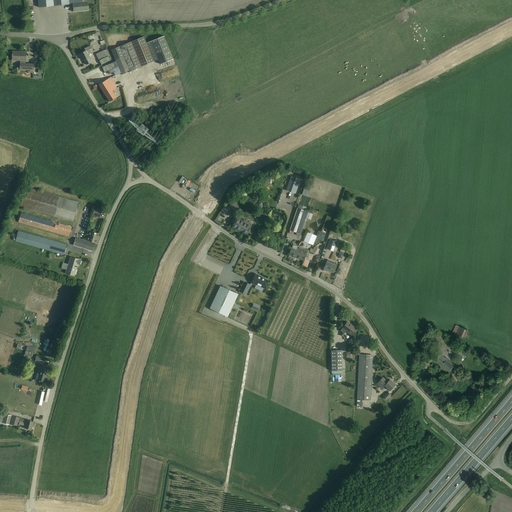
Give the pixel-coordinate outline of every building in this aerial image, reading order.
[(74,12),(88,10),(86,0),(69,0),(69,4),(73,4),(74,12)] [(132,41),(111,50),(116,61),(121,73),(122,75),(154,62),(159,60),(161,64),(174,59),(168,44),(164,36),(147,43),(144,36),(132,41)] [(88,54),(94,51),(92,48),(81,54),(86,65),(92,62),(88,54)] [(103,50),(96,54),(101,65),(110,60),(108,56),(109,56),(106,50),(104,51),(103,50)] [(18,52),(13,52),(13,54),(12,54),(12,55),(13,55),(12,60),(20,60),(20,69),(34,70),(34,64),(25,64),(26,52),(22,52),(18,52)] [(116,61),(102,67),(105,73),(108,71),(110,74),(114,72),(115,76),(121,73),(116,61)] [(117,88),(111,78),(110,77),(109,78),(99,85),(110,102),(117,97),(112,91),(117,88)] [(296,194),(301,179),(291,176),(286,190),(296,194)] [(79,202),(26,187),(20,207),(73,222),(79,202)] [(232,201),(229,200),(225,207),(229,208),(229,207),(235,210),(234,211),(236,212),(241,204),(233,200),(232,201)] [(297,208),(290,230),(300,234),(308,212),(307,212),(309,208),(300,205),(299,209),(297,208)] [(102,211),(97,209),(95,208),(93,215),(99,217),(102,211)] [(72,227),(44,219),(21,213),(19,222),(69,236),(72,227)] [(237,219),(234,217),(232,221),(234,223),(232,226),(247,234),(251,227),(237,219)] [(67,245),(28,234),(18,231),(15,241),(64,255),(67,245)] [(89,237),(88,240),(89,241),(91,241),(96,243),(99,234),(94,232),(91,231),(89,237)] [(318,231),(316,236),(317,236),(317,237),(321,239),(323,239),(325,234),(318,231)] [(316,236),(307,232),(304,241),(313,245),(314,243),(318,244),(319,244),(321,239),(317,237),(317,236),(316,236)] [(95,244),(90,242),(86,241),(83,240),(76,238),(74,245),(88,249),(92,251),(95,244)] [(326,249),(334,251),(337,242),(330,239),(326,249)] [(293,244),(291,249),(289,254),(304,260),(306,255),(308,250),(293,244)] [(311,248),(309,251),(314,254),(316,252),(318,247),(317,245),(314,247),(313,249),(311,248)] [(0,260),(46,271),(49,258),(4,247),(0,260)] [(288,258),(302,264),(303,260),(289,254),(288,258)] [(81,260),(76,258),(71,257),(66,273),(74,276),(77,266),(76,266),(76,264),(80,265),(81,260)] [(327,262),(324,269),(324,271),(327,272),(328,270),(333,273),(336,266),(337,264),(328,260),(327,262)] [(248,283),(254,267),(242,262),(238,270),(245,272),(241,280),(248,283)] [(252,282),(264,288),(268,280),(262,277),(260,276),(256,274),(252,282)] [(246,296),(250,287),(244,283),(239,293),(246,296)] [(220,286),(210,308),(228,316),(238,294),(220,286)] [(344,333),(346,331),(353,336),(355,332),(355,333),(356,332),(357,329),(347,322),(344,326),(341,330),(344,333)] [(464,338),(468,331),(456,325),(452,332),(464,338)] [(434,341),(428,337),(425,342),(438,348),(445,334),(439,331),(434,341)] [(32,358),(33,354),(34,349),(27,347),(26,351),(28,352),(27,356),(32,358)] [(331,350),(332,371),(342,371),(342,350),(331,350)] [(440,354),(438,357),(435,360),(449,372),(454,365),(440,354)] [(360,355),(359,360),(357,407),(362,407),(362,400),(370,400),(373,355),(360,355)] [(48,367),(43,366),(40,365),(38,370),(41,371),(38,380),(39,381),(40,381),(44,382),(48,367)] [(392,382),(390,380),(388,382),(383,377),(379,381),(377,384),(382,389),(385,385),(390,390),(392,388),(395,385),(395,384),(395,385),(392,382)] [(9,425),(11,416),(4,414),(4,418),(0,417),(0,420),(3,421),(2,423),(9,425)] [(19,418),(13,416),(11,424),(17,426),(19,418)] [(20,422),(19,426),(27,428),(31,430),(33,422),(29,420),(27,420),(26,423),(20,422)]
